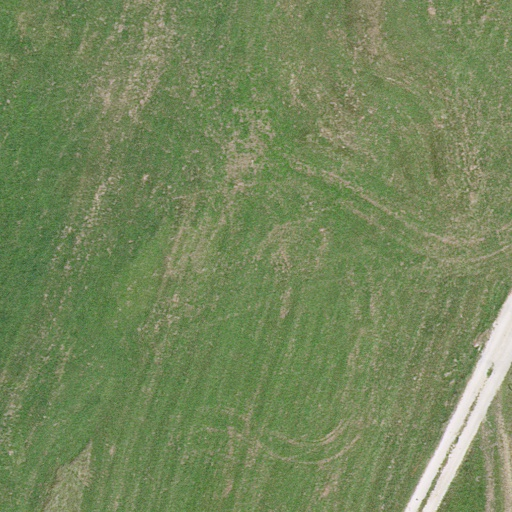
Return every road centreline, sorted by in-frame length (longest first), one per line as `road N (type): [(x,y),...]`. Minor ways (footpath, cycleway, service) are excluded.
road 1 (track): [(409,511),(511,301)]
road 2 (track): [(497,327),(510,511)]
